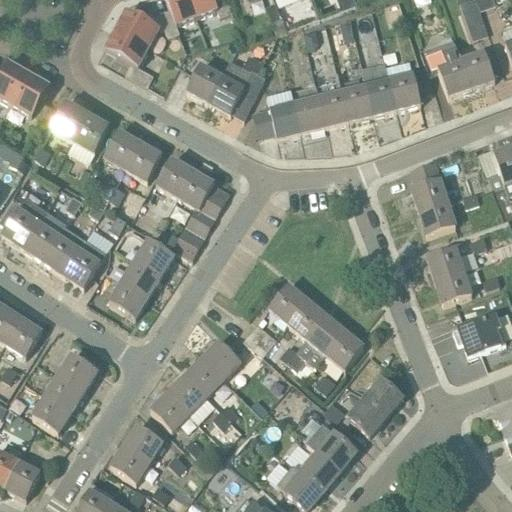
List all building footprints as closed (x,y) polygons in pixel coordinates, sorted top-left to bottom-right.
[(176,31),(197,23),(187,0),(166,0),(169,6),(166,7),(169,14),(176,31)] [(187,0),(197,23),(217,15),(219,22),(231,17),(230,12),(224,0),(187,0)] [(429,0),(413,0),(417,9),(431,4),(429,0)] [(480,16),(476,3),(471,5),(469,0),(459,0),(457,1),(472,46),(488,41),(480,16)] [(286,36),(280,23),(275,9),(266,12),(276,40),(286,36)] [(179,39),(176,31),(169,14),(151,22),(148,27),(137,21),(136,24),(125,18),(116,35),(150,54),(160,35),(163,32),(167,44),(179,39)] [(140,74),(150,54),(116,35),(106,53),(117,59),(116,61),(131,69),(125,80),(147,92),(153,81),(140,74)] [(319,49),(315,35),(303,38),(308,56),(316,54),(319,49)] [(472,96),(460,66),(455,51),(455,52),(452,44),(420,57),(429,82),(439,78),(448,105),(472,96)] [(460,66),(472,96),(495,87),(484,58),(460,66)] [(223,83),(209,110),(231,121),(241,100),(254,106),(266,83),(259,79),(264,69),(249,61),(241,77),(230,71),(223,83)] [(11,111),(29,79),(20,74),(21,73),(10,67),(10,68),(7,67),(0,79),(0,103),(5,107),(11,111)] [(396,117),(389,87),(385,68),(361,73),(366,92),(373,122),(396,117)] [(209,110),(223,83),(201,71),(186,99),(209,110)] [(29,79),(11,111),(31,123),(28,129),(35,132),(34,133),(40,135),(52,113),(41,107),(50,91),(48,90),(49,89),(38,83),(37,84),(29,79)] [(389,87),(396,117),(421,111),(414,81),(389,87)] [(349,128),(341,98),(339,86),(316,91),(316,90),(315,90),(318,105),(325,134),(349,128)] [(301,140),(325,134),(318,105),(315,90),(291,96),(292,103),(301,140)] [(349,128),(373,122),(366,92),(341,98),(349,128)] [(301,140),(292,103),(273,108),(274,110),(253,115),(257,126),(259,143),(275,139),(277,146),(301,140)] [(72,149),(87,120),(65,108),(50,136),(72,149)] [(87,120),(72,149),(94,161),(109,132),(87,120)] [(126,176),(140,149),(118,137),(103,165),(125,177),(126,176)] [(21,170),(26,162),(6,148),(0,156),(21,170)] [(126,176),(125,177),(146,190),(161,161),(140,149),(126,176)] [(511,152),(492,160),(499,178),(487,182),(503,224),(511,221),(511,212),(508,201),(511,199),(511,152)] [(43,153),(35,166),(44,170),(51,157),(43,153)] [(170,166),(155,193),(177,205),(192,178),(170,166)] [(12,195),(24,176),(11,169),(0,188),(12,195)] [(411,195),(419,219),(448,209),(441,185),(439,186),(434,170),(411,177),(417,193),(411,195)] [(198,217),(211,194),(213,190),(192,178),(177,205),(193,215),(198,217)] [(109,206),(116,193),(106,188),(95,209),(103,214),(108,206),(109,206)] [(116,193),(109,206),(118,211),(125,198),(116,193)] [(211,194),(198,217),(193,215),(179,242),(180,243),(172,256),(188,267),(195,257),(225,203),(211,194)] [(465,214),(479,209),(476,199),(461,203),(465,214)] [(75,219),(82,208),(73,203),(66,215),(75,219)] [(38,230),(45,220),(44,219),(42,222),(13,204),(0,224),(0,229),(7,234),(1,243),(21,256),(38,230)] [(103,214),(95,209),(94,209),(88,218),(100,225),(105,215),(103,214)] [(448,209),(419,219),(426,242),(456,232),(448,209)] [(58,244),(65,234),(64,233),(62,237),(51,231),(48,236),(39,230),(45,220),(38,230),(21,256),(42,269),(58,244)] [(119,241),(126,227),(117,222),(109,236),(119,241)] [(62,282),(80,255),(85,247),(65,234),(58,244),(42,269),(62,282)] [(164,236),(158,245),(165,249),(170,240),(164,236)] [(473,260),(487,255),(484,244),(470,249),(473,260)] [(134,267),(161,284),(174,264),(148,246),(134,267)] [(435,287),(464,277),(456,254),(426,264),(435,287)] [(80,255),(62,282),(83,295),(100,268),(100,267),(103,264),(92,257),(89,261),(80,255)] [(147,304),(161,284),(134,267),(121,287),(147,304)] [(464,277),(435,287),(443,311),(472,301),(464,277)] [(486,297),(500,292),(496,282),(483,287),(486,297)] [(133,326),(147,304),(121,287),(107,307),(133,326)] [(288,331),(307,307),(288,291),(269,315),(288,331)] [(306,346),(325,322),(307,307),(288,331),(306,346)] [(0,347),(5,351),(21,326),(0,313),(0,347)] [(325,362),(344,338),(325,322),(306,346),(297,358),(288,369),(297,377),(305,366),(315,374),(325,362)] [(501,351),(490,323),(453,338),(458,351),(463,349),(469,363),(501,351)] [(21,326),(5,351),(26,364),(42,339),(21,326)] [(250,338),(270,354),(277,346),(272,342),(262,333),(257,330),(250,338)] [(262,363),(270,354),(250,338),(243,347),(262,363)] [(325,362),(344,378),(363,354),(344,338),(325,362)] [(202,365),(224,387),(242,370),(220,347),(202,365)] [(288,369),(297,358),(290,351),(280,363),(288,369)] [(58,382),(84,399),(97,378),(71,361),(58,382)] [(207,404),(224,387),(202,365),(185,382),(207,404)] [(10,389),(17,379),(8,373),(2,384),(10,389)] [(325,400),(335,388),(324,379),(310,396),(320,404),(324,399),(325,400)] [(71,419),(84,399),(58,382),(45,403),(71,419)] [(190,421),(207,404),(185,382),(168,399),(190,421)] [(366,407),(385,423),(401,405),(382,389),(366,407)] [(336,409),(348,419),(361,405),(349,395),(336,409)] [(172,439),(190,421),(168,399),(150,417),(172,439)] [(58,440),(71,419),(45,403),(31,423),(58,440)] [(369,443),(385,423),(366,407),(350,427),(369,443)] [(220,418),(231,428),(238,420),(228,410),(220,418)] [(503,441),(511,437),(511,413),(495,420),(503,441)] [(223,435),(231,428),(220,418),(213,425),(223,435)] [(124,453),(151,470),(164,449),(138,432),(124,453)] [(316,460),(338,479),(355,460),(333,441),(322,433),(307,451),(317,459),(316,460)] [(511,437),(503,441),(511,462),(511,461),(511,437)] [(195,462),(204,455),(194,444),(186,452),(195,462)] [(137,492),(151,470),(124,453),(110,474),(137,492)] [(0,492),(5,495),(18,468),(0,458),(0,492)] [(322,497),(338,479),(316,460),(300,479),(322,497)] [(178,480),(187,472),(176,461),(168,469),(178,480)] [(18,468),(5,495),(28,506),(41,480),(18,468)] [(309,511),(322,497),(300,479),(294,473),(278,492),(284,497),(283,498),(299,511),(309,511)] [(164,509),(170,499),(158,491),(152,501),(164,509)] [(135,511),(137,511),(144,500),(136,495),(128,508),(135,511)] [(109,511),(110,511),(89,498),(81,511),(109,511)] [(146,502),(142,509),(146,511),(150,505),(146,502)]
